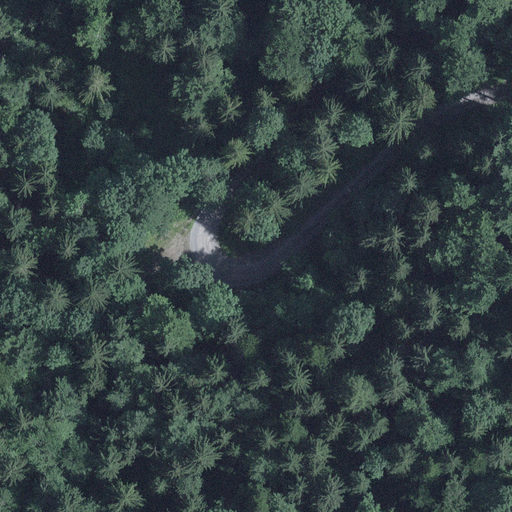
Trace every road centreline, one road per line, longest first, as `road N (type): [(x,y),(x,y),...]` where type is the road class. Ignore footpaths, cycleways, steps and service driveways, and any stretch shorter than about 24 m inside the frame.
road 1 (track): [(368,0),(277,140),(236,183),(212,234),(234,267),(292,259),(345,202),(449,115),(511,110)]
road 2 (track): [(234,267),(0,347)]
